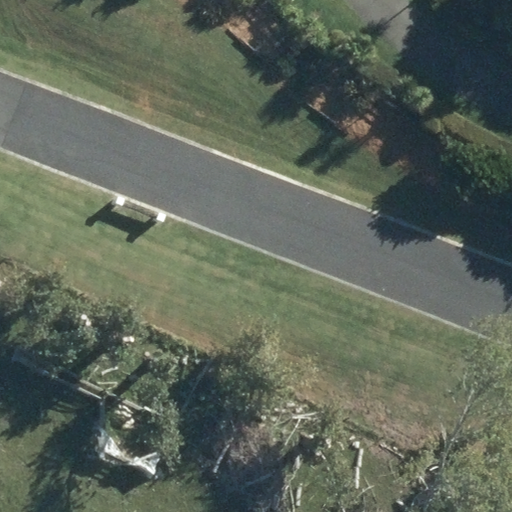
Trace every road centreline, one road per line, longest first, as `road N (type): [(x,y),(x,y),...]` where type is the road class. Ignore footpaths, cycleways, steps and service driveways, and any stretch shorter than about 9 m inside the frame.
road 1 (residential): [(511,301),(0,108)]
road 2 (unknown): [(410,0),(468,46),(511,66)]
